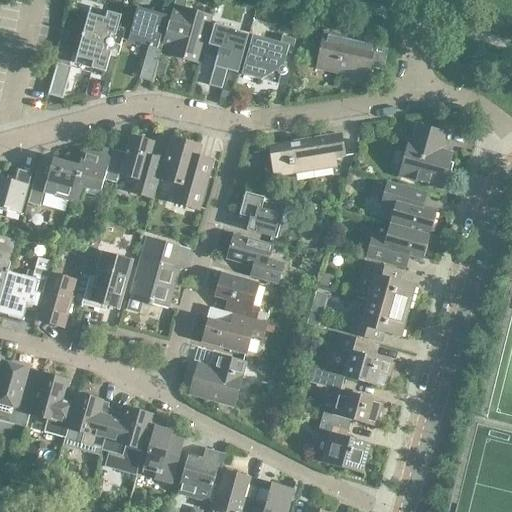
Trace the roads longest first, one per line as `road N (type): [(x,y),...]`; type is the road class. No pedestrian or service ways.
road 1 (tertiary): [(511,155),(503,162),(404,511)]
road 2 (residential): [(163,396),(237,126)]
road 3 (residential): [(385,511),(163,396)]
road 4 (residential): [(0,146),(152,106),(237,126)]
road 5 (residential): [(237,126),(422,94)]
road 6 (residential): [(163,396),(93,360),(0,335)]
road 7 (residential): [(422,94),(415,20),(330,0)]
